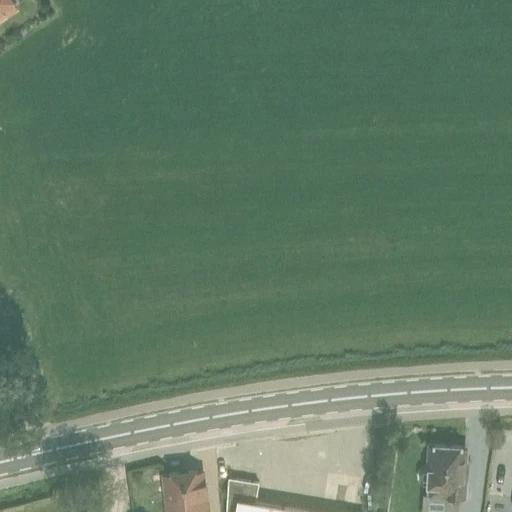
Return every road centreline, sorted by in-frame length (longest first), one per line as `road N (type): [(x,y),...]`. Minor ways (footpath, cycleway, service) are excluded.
road 1 (secondary): [(0,465),(243,410),(511,386)]
road 2 (unknown): [(34,434),(0,308)]
